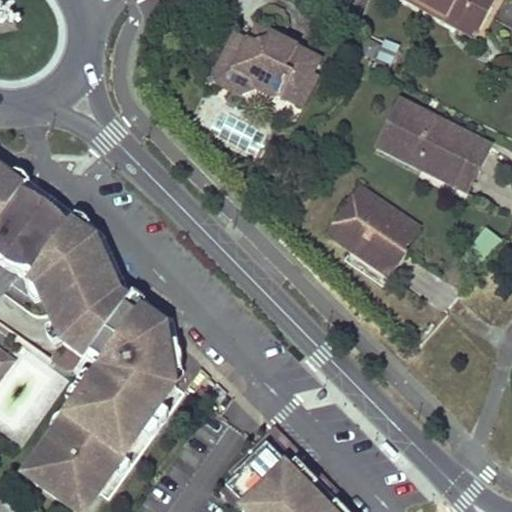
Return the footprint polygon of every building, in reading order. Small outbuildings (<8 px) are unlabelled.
[(403,0),(446,23),(450,15),(481,31),(497,0),(403,0)] [(481,31),(450,15),(446,23),(476,41),(481,31)] [(268,43),(272,35),(258,28),(251,42),(259,46),(268,43)] [(256,81),(259,90),(274,98),(281,96),(304,108),(320,76),(314,73),(321,59),(272,35),(268,43),(259,46),(251,42),(237,35),(222,65),(256,81)] [(385,43),(399,50),(400,48),(386,41),(385,43)] [(385,43),(374,69),(388,74),(399,50),(385,43)] [(256,81),(222,65),(213,84),(240,97),(259,90),(256,81)] [(469,195),(493,149),(452,127),(449,133),(440,128),(443,123),(402,101),(378,147),(469,195)] [(449,133),(452,127),(443,123),(440,128),(449,133)] [(0,183),(25,201),(30,193),(0,171),(0,183)] [(0,261),(30,219),(19,211),(25,201),(0,183),(0,261)] [(386,208),(360,188),(325,232),(374,270),(392,247),(400,252),(416,231),(397,217),(392,224),(380,215),(386,208)] [(30,219),(0,261),(0,271),(7,276),(19,284),(54,235),(64,242),(68,237),(75,226),(51,209),(30,193),(25,201),(19,211),(30,219)] [(397,217),(386,208),(380,215),(392,224),(397,217)] [(166,342),(174,392),(185,390),(176,337),(131,303),(106,248),(75,226),(68,237),(95,255),(114,298),(108,301),(113,313),(136,329),(139,324),(166,342)] [(62,355),(63,360),(100,385),(67,433),(72,436),(63,450),(58,446),(43,468),(49,472),(33,496),(56,511),(96,511),(100,507),(103,508),(117,487),(112,484),(122,470),(127,474),(176,401),(174,392),(166,342),(139,324),(136,329),(113,313),(108,301),(114,298),(95,255),(68,237),(64,242),(54,235),(19,284),(40,299),(54,336),(62,355)] [(392,247),(374,270),(384,278),(402,254),(400,252),(392,247)] [(0,384),(11,369),(0,360),(0,384)] [(344,511),(272,441),(224,491),(244,511),(344,511)] [(49,472),(43,468),(27,492),(33,496),(49,472)] [(23,511),(0,495),(0,511),(3,511),(5,510),(8,511),(23,511)]
